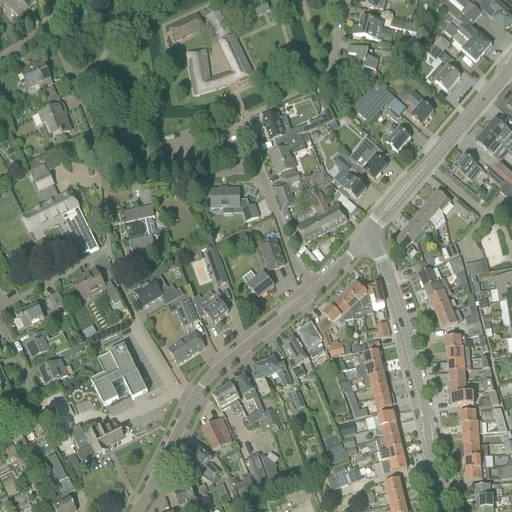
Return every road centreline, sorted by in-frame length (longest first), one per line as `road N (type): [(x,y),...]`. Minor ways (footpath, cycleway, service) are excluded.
road 1 (tertiary): [(444,511),(406,344),(368,233)]
road 2 (tertiary): [(368,233),(511,65)]
road 3 (unclassified): [(104,180),(47,23)]
road 4 (unclassified): [(194,400),(231,352),(317,290)]
road 5 (unclassified): [(104,180),(259,170)]
road 6 (unclassified): [(317,290),(295,270),(259,170)]
road 7 (unclassified): [(135,511),(194,400)]
